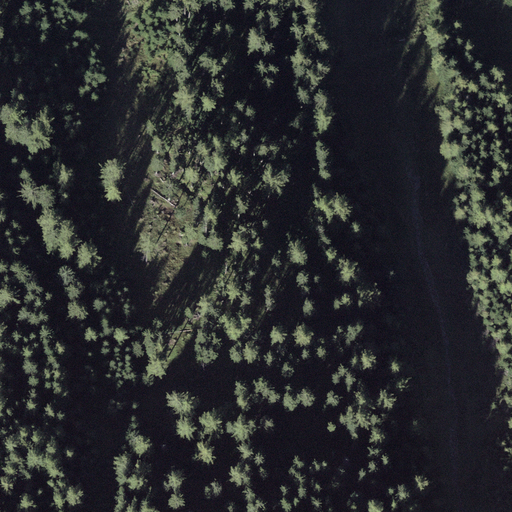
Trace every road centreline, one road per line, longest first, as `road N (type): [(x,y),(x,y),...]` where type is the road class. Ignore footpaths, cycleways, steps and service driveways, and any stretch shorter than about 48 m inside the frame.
road 1 (track): [(474,0),(423,29),(282,60),(180,0)]
road 2 (track): [(161,0),(0,76)]
